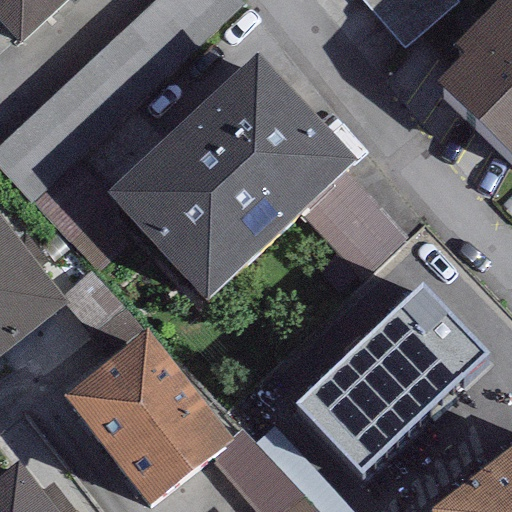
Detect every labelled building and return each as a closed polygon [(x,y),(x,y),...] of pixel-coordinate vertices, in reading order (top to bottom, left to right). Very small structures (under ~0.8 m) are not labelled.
[(0,0),(38,43),(85,0),(0,0)] [(353,0),(411,62),(464,12),(453,0),(353,0)] [(511,0),(505,0),(449,55),(459,68),(435,92),(511,168),(511,0)] [(254,62),(108,202),(209,307),(302,217),(345,176),(355,166),(254,62)] [(407,241),(345,176),(302,217),(364,282),(407,241)] [(0,359),(70,302),(0,216),(0,359)] [(488,357),(421,284),(293,401),(360,474),(488,357)] [(230,443),(146,335),(62,402),(146,509),(230,443)] [(511,511),(511,448),(430,511),(431,511),(511,511)] [(54,511),(18,465),(0,479),(0,511),(54,511)]
